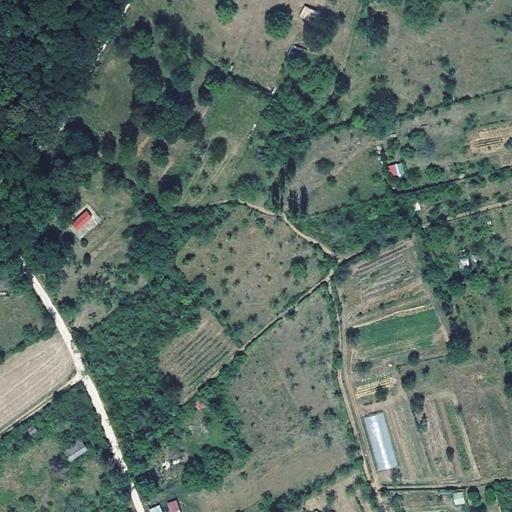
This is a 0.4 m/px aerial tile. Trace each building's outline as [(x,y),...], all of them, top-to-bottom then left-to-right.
[(317,11),(305,6),(301,15),(312,21),(317,11)] [(395,165),(390,166),(392,178),(398,176),(395,165)] [(92,216),(87,210),(73,223),(78,229),(92,216)] [(468,257),(461,259),(462,268),(469,266),(468,257)] [(375,471),(395,468),(386,413),(366,416),(375,471)] [(38,431),(33,424),(23,432),(27,438),(38,431)] [(80,438),(63,449),(70,460),(87,448),(80,438)] [(452,493),(455,505),(465,503),(463,491),(452,493)]
